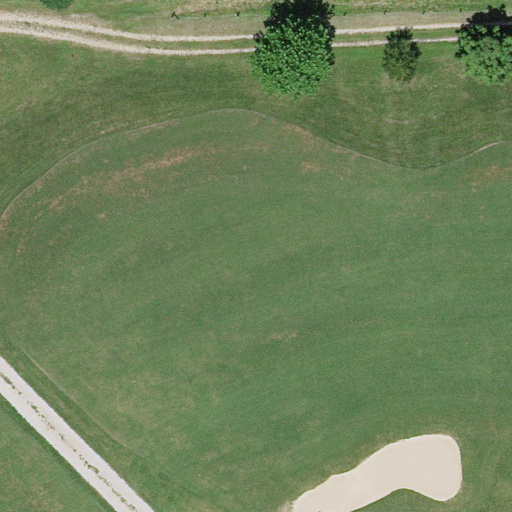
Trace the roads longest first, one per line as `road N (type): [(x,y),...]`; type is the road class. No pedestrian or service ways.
road 1 (track): [(511,30),(170,44),(0,22)]
road 2 (track): [(0,372),(140,511)]
